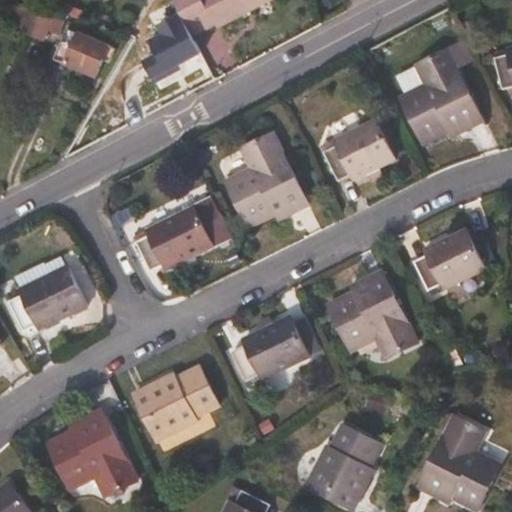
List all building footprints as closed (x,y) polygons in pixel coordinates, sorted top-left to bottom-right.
[(173,0),(193,37),(215,25),(217,28),(270,0),(173,0)] [(9,23),(58,39),(65,18),(16,2),(9,23)] [(115,48),(66,30),(55,59),(96,75),(102,60),(109,63),(115,48)] [(511,49),(507,51),(508,56),(494,59),(503,91),(511,88),(511,49)] [(482,124),(448,53),(421,65),(430,84),(401,99),(424,147),(463,127),(465,132),(482,124)] [(395,162),(375,123),(334,143),(336,148),(324,154),(338,182),(350,176),(353,182),(395,162)] [(308,207),(274,135),(246,148),(256,167),(226,182),(249,229),(287,210),(289,216),(308,207)] [(214,248),(194,209),(147,232),(149,238),(137,244),(150,272),(163,265),(166,273),(214,248)] [(485,271),(465,232),(425,252),(428,258),(415,264),(430,292),(442,286),(445,291),(485,271)] [(87,308),(67,269),(22,291),(24,297),(10,304),(25,332),(38,326),(40,331),(87,308)] [(417,344),(381,273),(364,282),(367,287),(329,306),(352,353),(381,338),(391,358),(417,344)] [(310,358),(290,319),(243,342),(246,348),(233,354),(247,382),(259,375),(263,382),(310,358)] [(219,408),(199,369),(170,383),(168,379),(135,397),(159,443),(199,422),(197,419),(219,408)] [(137,483),(102,412),(85,420),(87,425),(48,445),(72,492),(101,477),(111,496),(137,483)] [(480,431),(455,418),(419,489),(435,498),(438,493),(477,511),(499,465),(471,450),(480,431)] [(382,446),(343,426),(331,448),(327,446),(306,487),(353,511),(370,476),(367,475),(382,446)] [(0,511),(30,511),(9,484),(0,491),(0,511)] [(267,511),(270,508),(242,493),(236,505),(229,502),(223,511),(267,511)]
